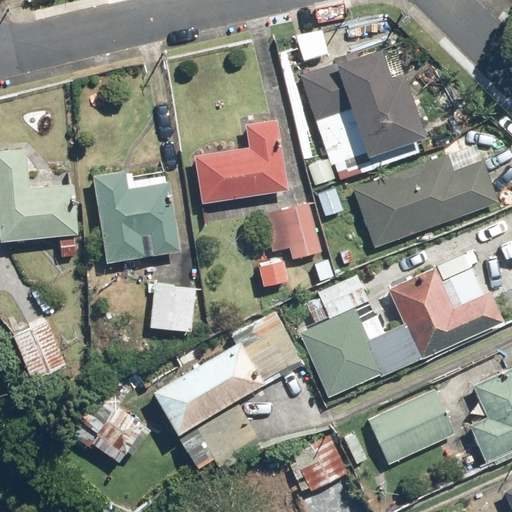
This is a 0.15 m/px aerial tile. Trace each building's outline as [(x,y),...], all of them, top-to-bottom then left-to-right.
[(431,24),(417,36),(443,66),(458,53),(431,24)] [(389,42),(303,70),(331,155),(310,161),(318,184),(339,177),(334,164),(432,133),(409,63),(397,67),(389,42)] [(251,143),(198,151),(205,201),(292,188),(281,116),(247,121),(251,143)] [(32,145),(0,146),(0,205),(2,236),(81,232),(78,180),(34,182),(32,145)] [(450,149),(355,183),(377,245),(500,201),(485,158),(457,168),(450,149)] [(134,177),(132,164),(94,170),(108,260),(184,248),(172,171),(134,177)] [(313,199),(265,210),(274,249),(290,246),(293,256),(324,250),(313,199)] [(287,255),(260,260),(265,284),(292,278),(287,255)] [(364,317),(358,303),(372,298),(360,270),(319,287),(331,315),(303,326),(331,394),(507,320),(493,287),(486,290),(476,265),(453,274),(464,299),(456,302),(440,265),(392,285),(407,321),(387,329),(379,311),(364,317)] [(197,281),(143,280),(142,327),(196,328),(197,281)] [(264,440),(239,397),(305,360),(277,309),(235,332),(241,342),(158,388),(199,461),(216,452),(222,463),(264,440)] [(50,316),(15,330),(34,376),(69,363),(50,316)] [(511,369),(478,383),(489,412),(471,419),(487,457),(511,446),(511,369)] [(438,385),(371,415),(391,461),(459,431),(438,385)] [(155,426),(109,397),(93,422),(101,427),(93,440),(122,458),(128,449),(137,455),(155,426)] [(324,435),(287,454),(306,492),(350,470),(343,457),(337,460),(324,435)]
